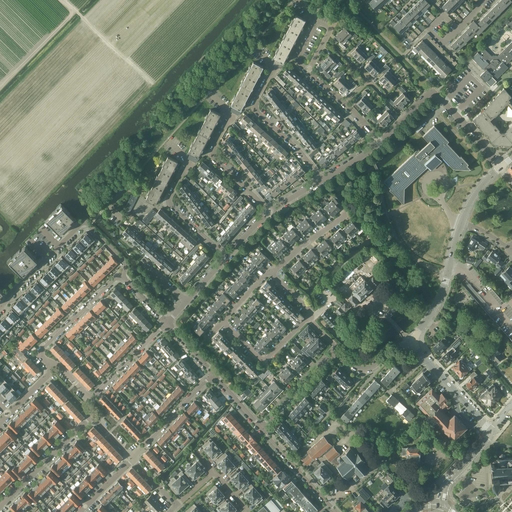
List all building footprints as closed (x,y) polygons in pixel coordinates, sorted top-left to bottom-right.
[(379,7),(372,0),(371,0),(368,3),(375,11),(379,7)] [(417,0),(419,1),(426,8),(430,4),(425,0),(417,0)] [(449,0),(448,0),(445,3),(453,11),(456,7),(449,0)] [(500,0),(499,0),(495,4),(502,11),(507,6),(500,0)] [(419,1),(415,4),(423,12),(426,8),(419,1)] [(453,11),(445,3),(441,7),(449,14),(453,11)] [(415,4),(411,8),(419,16),(423,12),(415,4)] [(495,4),(490,9),(497,15),(502,11),(495,4)] [(411,8),(408,12),(415,19),(419,16),(411,8)] [(403,9),(400,11),(404,15),(412,23),(415,19),(408,12),(407,13),(404,11),(405,11),(403,9)] [(490,9),(486,14),(492,20),(497,15),(490,9)] [(425,18),(429,22),(435,17),(432,13),(425,18)] [(486,14),(481,18),(488,25),(492,20),(486,14)] [(302,29),(302,28),(303,26),(302,26),(305,20),(296,15),(293,20),(292,22),(288,29),(298,34),(301,28),(302,29)] [(404,15),(401,19),(408,26),(412,23),(404,15)] [(484,68),(485,70),(480,76),(491,87),(496,81),(494,79),(496,78),(497,78),(508,67),(505,65),(511,58),(511,17),(506,24),(511,30),(511,41),(497,56),(496,55),(492,56),(485,49),(488,46),(486,44),(483,47),(484,48),(479,53),(478,52),(472,58),(483,69),(484,68)] [(408,26),(401,19),(400,20),(397,18),(395,20),(397,22),(397,23),(404,30),(408,26)] [(481,18),(476,23),(483,30),(488,25),(481,18)] [(392,20),(389,22),(393,26),(401,34),(404,30),(397,23),(396,24),(392,20)] [(468,26),(475,32),(478,35),(483,30),(476,23),(473,20),(468,26)] [(468,26),(464,30),(470,37),(475,32),(468,26)] [(344,28),(339,32),(346,39),(351,34),(355,38),(357,36),(351,30),(349,32),(344,28)] [(288,29),(281,43),(291,48),(294,43),(296,41),(295,40),(298,34),(288,29)] [(464,30),(459,35),(466,42),(470,37),(464,30)] [(346,39),(339,32),(335,37),(340,42),(337,44),(343,50),(346,47),(342,44),(346,39)] [(459,35),(454,40),(461,47),(466,42),(459,35)] [(350,53),(355,58),(362,51),(357,47),(361,43),(359,40),(353,46),(355,48),(350,53)] [(415,48),(413,50),(416,53),(418,51),(426,44),(422,40),(414,47),(415,48)] [(461,47),(454,40),(449,45),(456,52),(461,47)] [(291,48),(281,43),(273,58),(281,62),(283,63),(286,57),(287,57),(288,55),(287,54),(291,48)] [(418,51),(422,55),(430,47),(426,44),(418,51)] [(422,55),(426,58),(433,51),(430,47),(422,55)] [(362,51),(355,58),(357,60),(356,61),(359,63),(360,62),(364,58),(367,60),(373,54),(371,52),(368,54),(364,50),(362,51)] [(364,67),(369,71),(375,65),(371,60),(375,56),(378,53),(376,51),(373,54),(367,60),(369,62),(364,67)] [(426,58),(429,62),(437,55),(433,51),(426,58)] [(429,62),(433,66),(440,58),(437,55),(429,62)] [(329,56),(324,61),(331,67),(333,69),(338,64),(340,66),(342,64),(336,58),(334,60),(329,56)] [(437,69),(440,73),(448,65),(446,64),(448,62),(448,61),(450,58),(449,57),(444,62),(437,69)] [(433,66),(437,69),(444,62),(440,58),(433,66)] [(331,67),(324,61),(320,65),(325,70),(322,72),(328,78),(330,76),(326,72),(331,67)] [(263,67),(253,62),(245,76),(255,81),(258,75),(259,76),(260,73),(259,73),(263,67)] [(375,65),(369,71),(373,76),(380,69),(375,65)] [(448,65),(440,73),(444,76),(451,69),(448,65)] [(379,79),(384,84),(393,75),(388,70),(390,68),(388,66),(383,71),(385,73),(379,79)] [(283,73),(288,77),(293,72),(288,68),(283,73)] [(333,83),(338,88),(345,81),(340,76),(344,72),(342,70),(336,76),(338,78),(333,83)] [(288,77),(292,81),(297,76),(293,72),(288,77)] [(274,78),(281,84),(283,82),(277,75),(274,78)] [(393,75),(384,84),(388,88),(393,83),(395,86),(401,80),(399,77),(397,79),(393,75)] [(255,81),(245,76),(238,90),(248,95),(251,90),(252,90),(253,88),(252,87),(255,81)] [(292,81),(297,85),(302,80),(297,76),(292,81)] [(301,89),(306,84),(302,80),(297,85),(295,86),(300,91),(301,89)] [(345,81),(338,88),(340,90),(339,91),(341,93),(342,92),(343,93),(347,88),(349,90),(356,84),(353,82),(349,86),(345,81)] [(303,96),(305,94),(311,88),(306,84),(301,89),(304,91),(301,94),(303,96)] [(402,92),(398,97),(405,104),(407,102),(408,103),(410,101),(409,99),(404,95),(407,92),(400,86),(398,89),(402,92)] [(265,95),(269,99),(276,93),(272,88),(267,92),(268,92),(265,95)] [(308,94),(310,97),(315,92),(311,88),(305,94),(306,96),(308,94)] [(501,90),(501,91),(496,95),(496,96),(496,97),(491,101),(491,102),(486,106),(486,107),(472,119),(475,122),(476,122),(480,127),(480,128),(484,133),(485,133),(489,138),(489,139),(495,146),(498,144),(505,145),(507,147),(511,143),(511,97),(504,88),(501,90)] [(238,90),(230,105),(233,106),(240,110),(243,104),(244,104),(245,102),(245,101),(248,95),(238,90)] [(356,103),(361,108),(369,99),(365,95),(367,92),(365,90),(359,96),(361,98),(356,103)] [(310,102),(312,104),(319,96),(315,92),(310,97),(313,99),(310,102)] [(269,99),(272,104),(278,100),(274,95),(276,93),(269,99)] [(319,96),(315,101),(319,105),(324,100),(319,96)] [(405,104),(398,97),(393,102),(389,98),(387,100),(393,106),(395,104),(400,109),(405,104)] [(272,104),(276,109),(282,104),(284,102),(282,100),(280,102),(278,100),(272,104)] [(324,109),(328,104),(324,100),(319,105),(321,107),(318,111),(320,113),(324,109)] [(368,101),(361,108),(363,110),(362,111),(364,113),(365,112),(370,108),(372,110),(378,104),(376,101),(372,106),(368,101)] [(276,109),(280,113),(286,109),(282,104),(276,109)] [(324,109),(328,113),(333,108),(328,104),(324,109)] [(386,110),(382,114),(389,121),(393,117),(388,112),(390,110),(384,104),(382,106),(386,110)] [(240,110),(233,106),(230,111),(238,115),(242,111),(240,110)] [(333,117),(337,112),(333,108),(328,113),(327,115),(331,119),(333,117)] [(220,114),(210,109),(203,124),(213,129),(216,123),(218,121),(217,120),(220,114)] [(280,113),(284,118),(289,114),(286,109),(280,113)] [(288,123),(293,118),(295,117),(291,112),(289,114),(284,118),(288,123)] [(337,112),(333,117),(337,121),(335,123),(337,125),(341,121),(339,119),(342,116),(337,112)] [(242,124),(240,127),(241,128),(250,118),(246,114),(240,120),(243,122),(242,124)] [(389,121),(382,114),(377,119),(373,115),(371,118),(377,124),(379,122),(384,126),(389,121)] [(414,124),(411,127),(412,128),(415,131),(418,128),(421,125),(427,119),(424,117),(423,116),(415,124),(414,124)] [(250,118),(241,128),(243,129),(245,126),(244,125),(245,124),(249,128),(254,122),(250,118)] [(293,118),(288,123),(291,127),(300,120),(298,118),(295,120),(293,118)] [(300,120),(291,127),(295,132),(301,127),(304,125),(300,120)] [(249,128),(253,132),(258,126),(254,122),(249,128)] [(234,123),(232,125),(238,132),(240,129),(234,123)] [(213,129),(203,124),(195,138),(205,143),(208,137),(209,137),(210,135),(213,129)] [(418,149),(384,181),(391,189),(390,190),(393,193),(404,204),(404,188),(427,166),(425,165),(436,155),(438,157),(441,156),(453,169),(470,169),(467,165),(468,164),(460,156),(460,157),(447,143),(449,141),(434,125),(422,136),(430,144),(424,149),(422,148),(421,149),(422,151),(421,152),(418,149)] [(253,132),(258,136),(263,130),(258,126),(253,132)] [(301,127),(295,132),(299,136),(304,132),(307,130),(306,128),(304,130),(301,127)] [(263,130),(258,136),(256,137),(258,140),(257,141),(259,142),(261,140),(262,139),(267,134),(263,130)] [(352,132),(351,133),(356,140),(361,136),(356,130),(353,133),(352,132)] [(299,136),(303,141),(308,137),(304,132),(299,136)] [(350,135),(347,138),(351,144),(356,140),(351,133),(349,134),(350,135)] [(262,139),(266,143),(271,137),(267,134),(262,139)] [(303,141),(307,146),(312,141),(314,140),(310,135),(308,137),(303,141)] [(228,137),(222,142),(226,147),(235,139),(234,138),(233,139),(230,136),(228,137)] [(345,136),(341,140),(341,141),(347,148),(351,144),(347,138),(345,136)] [(266,143),(270,147),(275,141),(271,137),(266,143)] [(205,143),(195,138),(188,152),(190,153),(198,157),(201,151),(202,151),(203,149),(202,149),(205,143)] [(226,147),(229,151),(235,146),(233,143),(235,142),(235,141),(236,140),(236,139),(235,139),(226,147)] [(274,152),(280,145),(275,141),(270,147),(269,148),(267,151),(269,152),(271,149),(274,152)] [(312,141),(307,146),(310,151),(316,146),(312,141)] [(340,143),(337,146),(342,151),(347,148),(341,141),(340,142),(340,143)] [(273,156),(275,158),(284,149),(280,145),(274,152),(276,153),(273,156)] [(235,146),(229,151),(233,155),(239,150),(238,149),(235,146)] [(337,146),(333,149),(337,155),(342,151),(337,146)] [(316,148),(309,155),(310,157),(314,155),(319,151),(316,148)] [(284,149),(275,158),(277,160),(280,156),(283,158),(285,160),(288,156),(286,154),(288,153),(284,149)] [(330,149),(327,152),(333,160),(336,158),(335,157),(337,155),(333,149),(332,149),(330,150),(330,149)] [(239,150),(233,155),(236,160),(243,155),(240,152),(239,150)] [(322,155),(328,163),(330,161),(331,162),(333,160),(327,152),(326,151),(322,155)] [(198,157),(190,153),(187,159),(195,163),(199,159),(198,157)] [(236,160),(240,164),(250,157),(251,156),(249,153),(245,157),(243,155),(236,160)] [(328,163),(322,155),(318,159),(321,164),(322,166),(323,166),(323,167),(323,166),(324,167),(326,165),(328,163)] [(177,161),(168,156),(160,171),(170,176),(173,170),(174,170),(175,168),(174,167),(177,161)] [(250,157),(240,164),(244,169),(250,164),(248,161),(249,160),(248,160),(251,158),(250,157)] [(202,172),(207,166),(203,162),(197,168),(202,172)] [(293,162),(291,164),(301,175),(305,172),(298,163),(296,165),(293,162)] [(294,170),(291,173),(296,179),(301,175),(291,164),(291,163),(289,165),(294,170)] [(250,164),(244,169),(247,173),(253,168),(252,167),(250,164)] [(204,177),(206,175),(207,174),(211,169),(207,166),(202,172),(201,172),(196,177),(198,179),(201,175),(203,176),(204,177)] [(253,168),(247,173),(251,177),(257,172),(254,169),(253,168)] [(209,178),(206,181),(207,182),(208,182),(216,173),(211,169),(207,174),(206,175),(209,178)] [(170,176),(160,171),(153,185),(163,190),(166,184),(166,185),(168,182),(167,182),(170,176)] [(251,177),(254,182),(260,177),(257,172),(251,177)] [(284,178),(282,180),(287,186),(292,182),(284,172),(282,174),(284,176),(283,177),(284,178)] [(285,172),(284,172),(292,182),(296,179),(291,173),(289,175),(287,173),(287,174),(285,172)] [(211,180),(214,183),(220,177),(216,173),(208,182),(207,182),(205,184),(207,186),(209,184),(208,183),(211,180)] [(260,177),(254,182),(258,186),(264,181),(262,179),(263,178),(263,177),(265,175),(264,174),(261,176),(260,177)] [(178,188),(182,194),(188,189),(185,184),(189,180),(186,177),(181,182),(183,185),(178,188)] [(214,183),(219,186),(219,187),(224,181),(220,177),(214,183)] [(276,179),(275,180),(277,182),(283,190),(287,186),(282,180),(279,182),(276,179)] [(221,188),(223,190),(228,185),(224,181),(219,187),(219,186),(215,190),(217,192),(221,188)] [(276,185),(273,187),(278,193),(283,190),(277,182),(275,184),(276,185)] [(163,190),(153,185),(145,199),(155,204),(158,198),(159,199),(160,196),(163,190)] [(223,197),(224,198),(232,188),(228,185),(223,190),(226,193),(223,197)] [(266,187),(269,190),(274,197),(278,193),(273,187),(271,189),(270,188),(269,187),(267,186),(266,187)] [(182,194),(185,198),(192,193),(190,191),(192,189),(191,187),(188,189),(182,194)] [(232,188),(225,196),(227,197),(229,200),(229,201),(231,203),(237,197),(235,194),(237,192),(236,191),(236,190),(235,190),(232,188)] [(269,190),(265,194),(270,200),(274,197),(269,190)] [(185,198),(189,203),(195,198),(192,193),(185,198)] [(189,203),(193,208),(199,203),(202,202),(198,197),(196,198),(195,198),(189,203)] [(328,202),(327,203),(336,212),(340,209),(339,207),(341,205),(337,201),(339,200),(336,197),(335,198),(334,198),(329,203),(328,202)] [(199,203),(193,208),(196,213),(205,206),(203,204),(201,206),(199,203)] [(321,207),(320,207),(329,217),(331,215),(332,216),(336,212),(327,203),(326,203),(327,205),(322,209),(321,207)] [(75,220),(74,219),(70,214),(60,204),(57,208),(49,216),(49,217),(47,220),(49,222),(48,224),(54,230),(55,229),(60,234),(67,227),(68,228),(75,220)] [(250,204),(246,208),(252,214),(256,209),(250,204)] [(196,213),(200,218),(206,213),(207,213),(209,211),(205,206),(196,213)] [(314,211),(313,212),(322,222),(326,218),(325,217),(327,215),(329,217),(320,207),(315,212),(314,211)] [(158,221),(160,219),(165,213),(160,208),(156,213),(154,215),(153,217),(158,221)] [(246,208),(242,213),(248,218),(252,214),(246,208)] [(240,211),(236,215),(244,223),(248,218),(242,213),(240,211)] [(307,217),(316,226),(317,224),(319,225),(322,222),(313,212),(313,213),(314,214),(309,218),(307,217)] [(160,219),(164,223),(170,217),(165,213),(160,219)] [(200,218),(204,223),(210,218),(207,213),(206,213),(200,218)] [(236,215),(232,220),(240,227),(244,223),(236,215)] [(165,227),(167,229),(174,221),(170,217),(164,223),(167,225),(165,227)] [(301,220),(300,221),(309,231),(313,227),(312,226),(314,224),(315,226),(316,226),(307,217),(302,222),(301,220)] [(210,218),(204,223),(207,228),(214,223),(210,218)] [(234,222),(230,226),(236,232),(240,227),(232,220),(231,220),(234,222)] [(351,221),(347,224),(356,234),(357,233),(356,232),(362,227),(363,227),(358,222),(358,223),(355,220),(352,222),(351,221)] [(171,229),(174,231),(179,225),(174,221),(167,229),(169,231),(171,229)] [(294,226),(293,226),(302,235),(304,234),(305,235),(309,231),(300,221),(299,222),(300,223),(295,228),(294,226)] [(341,229),(349,239),(355,234),(356,235),(356,234),(347,224),(343,228),(344,229),(343,231),(341,229)] [(174,231),(178,235),(183,229),(179,225),(174,231)] [(230,226),(226,231),(232,236),(236,232),(230,226)] [(287,230),(286,231),(295,240),(299,237),(298,235),(300,234),(302,236),(302,235),(293,226),(288,231),(287,230)] [(122,233),(127,237),(134,229),(132,227),(130,229),(127,227),(122,233)] [(127,237),(131,241),(139,233),(134,229),(127,237)] [(178,235),(182,239),(183,239),(188,233),(183,229),(178,235)] [(338,230),(333,234),(343,244),(344,243),(343,242),(348,237),(349,239),(341,229),(339,231),(338,230)] [(285,234),(281,237),(288,245),(290,243),(291,244),(295,240),(286,231),(286,230),(283,232),(285,234)] [(226,231),(222,235),(228,241),(232,236),(226,231)] [(91,244),(95,240),(87,232),(84,234),(85,235),(83,236),(91,244)] [(139,233),(131,241),(136,245),(141,239),(143,237),(139,233)] [(180,241),(185,246),(192,237),(188,233),(183,239),(182,239),(180,241)] [(328,239),(327,239),(336,248),(341,243),(342,244),(343,244),(333,234),(330,237),(330,238),(329,240),(328,239)] [(228,241),(222,235),(220,237),(218,236),(216,239),(218,240),(224,245),(228,241)] [(473,235),(466,245),(469,248),(468,249),(472,251),(473,250),(476,245),(483,250),(487,244),(486,245),(484,244),(485,243),(473,235)] [(91,244),(83,236),(82,238),(81,237),(79,239),(87,248),(91,244)] [(192,237),(185,246),(190,250),(192,248),(192,247),(197,241),(192,237)] [(275,241),(274,242),(283,251),(287,248),(286,246),(288,245),(281,237),(277,242),(275,241)] [(87,248),(79,239),(76,242),(77,243),(76,244),(83,251),(87,248)] [(136,245),(140,249),(146,243),(141,239),(136,245)] [(324,239),(320,243),(329,253),(330,252),(329,251),(334,246),(336,248),(327,239),(326,241),(324,239)] [(146,243),(140,249),(145,253),(152,245),(148,241),(146,243)] [(268,246),(267,247),(268,248),(272,253),(273,252),(276,256),(279,254),(280,255),(283,251),(274,242),(274,241),(268,246)] [(192,250),(194,251),(195,252),(202,244),(200,242),(192,250)] [(314,248),(322,257),(327,253),(329,254),(329,253),(320,243),(316,247),(317,248),(316,250),(314,248)] [(83,251),(76,244),(74,245),(74,244),(71,247),(79,255),(83,251)] [(145,253),(150,257),(155,251),(157,249),(152,245),(145,253)] [(79,255),(71,247),(68,250),(69,250),(68,252),(75,259),(79,255)] [(30,268),(37,261),(32,256),(33,255),(27,249),(26,250),(23,248),(20,250),(11,258),(11,257),(7,261),(17,271),(17,270),(23,276),(31,269),(30,268)] [(311,249),(307,253),(316,262),(317,261),(316,260),(320,256),(322,258),(322,257),(314,248),(312,250),(311,249)] [(486,253),(485,254),(482,258),(487,263),(490,259),(495,264),(494,265),(498,268),(499,267),(503,262),(499,259),(501,258),(492,251),(491,252),(488,250),(486,253)] [(150,257),(154,261),(159,256),(155,251),(150,257)] [(260,253),(256,256),(263,263),(266,260),(268,262),(270,260),(259,251),(258,252),(260,253)] [(75,259),(68,252),(67,253),(66,252),(63,255),(71,263),(75,259)] [(204,252),(199,256),(205,261),(209,257),(209,256),(210,255),(208,253),(206,254),(204,252)] [(304,257),(302,259),(309,267),(314,262),(315,263),(316,262),(307,253),(303,256),(304,257)] [(66,269),(70,265),(61,256),(59,259),(60,260),(58,261),(66,269)] [(110,259),(108,262),(113,267),(117,263),(111,256),(109,258),(110,259)] [(154,261),(159,265),(164,260),(159,256),(154,261)] [(199,256),(195,261),(201,266),(205,261),(199,256)] [(252,259),(251,260),(261,269),(263,267),(261,266),(263,263),(256,256),(253,260),(252,259)] [(299,260),(295,264),(304,273),(305,273),(304,271),(309,267),(302,259),(300,261),(299,260)] [(159,265),(163,269),(168,264),(164,260),(159,265)] [(252,261),(249,265),(256,271),(259,268),(260,270),(261,269),(251,260),(252,261)] [(66,269),(58,261),(57,262),(56,262),(54,264),(60,270),(62,272),(66,269)] [(195,261),(191,265),(197,270),(201,266),(195,261)] [(108,262),(104,265),(109,271),(113,267),(108,262)] [(103,267),(100,269),(105,275),(109,271),(104,265),(102,263),(100,264),(103,267)] [(62,272),(60,270),(54,264),(51,267),(52,268),(51,269),(52,270),(58,276),(62,272)] [(168,264),(163,269),(168,273),(173,268),(168,264)] [(304,273),(295,264),(291,267),(292,268),(290,270),(297,278),(302,273),(303,274),(304,273)] [(191,265),(187,270),(193,275),(197,270),(191,265)] [(245,267),(244,268),(254,277),(255,276),(253,274),(256,271),(249,265),(246,268),(245,267)] [(505,281),(511,288),(511,287),(511,280),(511,279),(511,278),(511,269),(509,266),(501,273),(506,279),(505,281)] [(99,271),(96,273),(101,279),(105,275),(100,269),(98,267),(96,268),(99,271)] [(496,276),(502,270),(499,267),(498,268),(493,273),(496,276)] [(244,270),(241,273),(249,280),(248,279),(251,277),(253,278),(254,277),(244,268),(243,269),(244,270)] [(58,276),(52,270),(51,269),(49,270),(48,269),(46,272),(54,280),(58,276)] [(181,272),(183,274),(189,279),(193,275),(187,270),(185,272),(183,270),(181,272)] [(54,280),(46,272),(43,274),(44,275),(43,276),(50,284),(54,280)] [(96,273),(92,277),(97,282),(101,279),(96,273)] [(238,276),(237,277),(247,286),(248,285),(246,283),(249,280),(241,273),(242,274),(239,277),(238,276)] [(183,274),(179,279),(185,284),(189,279),(183,274)] [(50,284),(43,276),(42,278),(41,277),(38,279),(46,288),(50,284)] [(352,296),(349,299),(355,306),(359,303),(357,301),(360,299),(372,287),(374,285),(376,286),(379,283),(373,276),(367,282),(361,276),(349,287),(355,293),(352,296)] [(97,282),(92,277),(88,281),(93,286),(97,282)] [(237,279),(234,282),(241,289),(244,286),(246,288),(247,286),(237,277),(236,278),(237,279)] [(511,294),(504,302),(487,283),(477,293),(465,279),(463,281),(460,283),(475,299),(511,341),(511,294)] [(41,293),(45,289),(37,280),(34,284),(35,284),(33,286),(41,293)] [(262,292),(263,293),(273,283),(271,282),(269,284),(266,281),(260,288),(263,291),(262,292)] [(83,285),(81,287),(87,293),(91,289),(84,282),(82,284),(83,285)] [(230,285),(229,286),(239,295),(241,293),(239,292),(241,289),(234,282),(231,286),(230,285)] [(265,293),(269,296),(275,289),(272,286),(274,284),(273,283),(263,293),(264,294),(265,293)] [(41,293),(33,286),(32,287),(31,286),(28,289),(36,297),(41,293)] [(239,295),(229,286),(230,287),(226,291),(234,297),(236,294),(238,296),(239,295)] [(81,287),(78,291),(77,291),(83,296),(87,293),(81,287)] [(71,292),(72,293),(79,300),(83,296),(77,291),(78,291),(75,288),(71,292)] [(110,293),(115,298),(120,293),(116,288),(110,293)] [(32,302),(36,297),(28,289),(25,292),(26,293),(25,294),(32,302)] [(271,300),(272,301),(281,291),(280,290),(278,292),(275,289),(269,296),(272,299),(271,300)] [(276,304),(276,305),(283,297),(281,294),(282,292),(281,291),(272,301),(273,302),(274,301),(277,303),(276,304)] [(72,293),(67,297),(75,304),(79,300),(72,293)] [(115,298),(119,302),(124,297),(120,293),(115,298)] [(218,296),(218,297),(228,306),(229,305),(227,303),(230,300),(223,293),(220,297),(218,296)] [(28,306),(32,302),(25,294),(24,295),(23,295),(20,298),(28,306)] [(67,297),(64,300),(71,308),(75,304),(67,297)] [(119,302),(123,306),(128,301),(124,297),(119,302)] [(218,298),(215,302),(222,308),(225,305),(227,307),(228,306),(218,297),(217,297),(218,298)] [(278,309),(279,310),(289,299),(287,298),(286,300),(283,298),(284,297),(283,297),(276,305),(279,308),(278,309)] [(341,307),(343,309),(346,311),(349,308),(348,307),(345,303),(344,303),(339,297),(333,302),(341,307)] [(28,306),(20,298),(17,300),(18,301),(16,303),(24,310),(28,306)] [(251,300),(250,301),(260,310),(261,309),(260,308),(263,305),(256,298),(253,301),(251,300)] [(281,309),(285,312),(291,305),(288,303),(290,301),(289,299),(279,310),(280,310),(281,309)] [(71,308),(64,300),(60,304),(67,312),(71,308)] [(100,301),(96,305),(101,310),(104,308),(105,309),(107,307),(100,301)] [(128,301),(123,306),(127,311),(132,305),(128,301)] [(251,304),(248,307),(255,314),(258,310),(260,311),(260,310),(250,301),(249,302),(251,304)] [(211,304),(210,305),(220,314),(221,313),(219,311),(222,308),(215,302),(212,305),(211,304)] [(24,310),(16,303),(15,304),(14,303),(11,306),(19,314),(24,310)] [(101,310),(96,305),(92,308),(98,314),(101,310)] [(210,307),(207,310),(215,318),(215,317),(215,316),(217,314),(219,316),(220,314),(210,305),(209,306),(210,307)] [(287,316),(288,317),(297,307),(296,306),(294,308),(291,305),(285,312),(288,315),(287,316)] [(57,311),(55,313),(60,318),(64,314),(58,307),(56,309),(57,311)] [(244,308),(243,309),(253,319),(254,318),(252,317),(255,314),(248,307),(246,310),(244,308)] [(290,317),(293,320),(300,313),(297,310),(298,308),(297,307),(288,317),(289,318),(290,317)] [(130,313),(134,318),(139,312),(135,308),(130,313)] [(20,318),(12,309),(9,312),(10,313),(9,314),(16,322),(20,318)] [(243,313),(241,316),(248,322),(251,319),(252,320),(253,319),(243,309),(241,311),(243,313)] [(204,313),(203,314),(213,324),(215,322),(213,320),(215,318),(207,310),(208,311),(205,314),(204,313)] [(321,315),(332,326),(336,322),(325,310),(321,315)] [(90,311),(85,315),(91,321),(92,322),(94,320),(96,318),(90,311)] [(134,318),(138,322),(143,317),(139,312),(134,318)] [(55,313),(51,316),(56,322),(60,318),(55,313)] [(300,313),(293,320),(296,323),(295,324),(296,325),(306,315),(304,314),(302,315),(300,313)] [(16,322),(9,314),(8,315),(7,315),(4,317),(12,325),(16,322)] [(204,316),(200,319),(207,326),(210,323),(212,325),(213,324),(203,314),(202,315),(204,316)] [(85,315),(82,319),(87,324),(91,321),(85,315)] [(51,316),(47,320),(52,326),(56,322),(51,316)] [(236,317),(235,318),(245,327),(246,327),(248,325),(246,323),(248,322),(241,316),(238,318),(236,317)] [(12,325),(4,317),(2,320),(1,322),(8,329),(12,325)] [(138,322),(142,326),(148,321),(143,317),(138,322)] [(245,327),(235,318),(234,319),(236,321),(233,324),(240,331),(243,327),(244,328),(245,327)] [(82,319),(77,323),(83,328),(87,324),(82,319)] [(196,322),(196,323),(206,332),(207,331),(205,329),(207,326),(200,319),(197,323),(196,322)] [(47,320),(43,324),(48,330),(52,326),(47,320)] [(275,323),(274,324),(284,334),(285,333),(283,331),(286,328),(278,320),(277,321),(276,320),(274,322),(275,323)] [(148,321),(142,326),(146,330),(152,325),(148,321)] [(8,329),(1,322),(0,322),(0,328),(5,333),(8,329)] [(105,329),(102,332),(104,334),(109,329),(103,322),(100,325),(105,329)] [(77,323),(74,326),(79,332),(83,328),(77,323)] [(206,332),(196,323),(195,324),(196,325),(193,328),(200,335),(203,331),(204,333),(206,332)] [(43,324),(39,328),(44,333),(48,330),(43,324)] [(274,326),(271,329),(278,336),(281,333),(282,335),(284,334),(274,324),(273,325),(274,326)] [(308,325),(299,335),(304,340),(308,336),(313,341),(318,336),(313,331),(313,330),(312,328),(311,329),(308,325)] [(74,326),(70,330),(75,336),(79,332),(74,326)] [(442,333),(445,336),(452,329),(449,327),(442,333)] [(44,333),(39,328),(35,332),(40,337),(44,333)] [(267,331),(266,332),(276,342),(277,341),(275,339),(278,336),(271,329),(268,332),(267,331)] [(75,336),(70,330),(66,334),(71,340),(75,336)] [(214,342),(215,343),(225,334),(223,332),(221,334),(218,331),(212,338),(215,341),(214,342)] [(266,334),(263,337),(270,344),(272,341),(274,343),(276,342),(266,332),(265,333),(266,334)] [(130,336),(128,339),(134,344),(138,340),(131,333),(129,335),(130,336)] [(32,334),(27,338),(33,344),(38,340),(32,334)] [(217,343),(220,346),(227,339),(224,337),(226,335),(225,334),(215,343),(216,344),(217,343)] [(259,339),(258,340),(267,350),(269,349),(267,347),(270,344),(263,337),(260,340),(259,339)] [(443,343),(447,340),(444,337),(439,342),(438,341),(435,343),(436,344),(433,347),(438,353),(446,346),(443,343)] [(27,338),(23,343),(28,349),(33,344),(27,338)] [(158,343),(162,347),(167,342),(163,338),(158,343)] [(312,343),(310,341),(304,347),(301,350),(309,358),(312,355),(313,356),(317,352),(321,349),(325,344),(318,338),(313,344),(312,343)] [(447,362),(448,363),(454,357),(451,354),(455,350),(453,347),(461,340),(458,338),(450,345),(452,347),(442,357),(446,362),(447,362)] [(128,339),(124,342),(130,348),(134,344),(128,339)] [(222,350),(223,351),(233,342),(231,340),(230,342),(227,339),(220,346),(223,349),(222,350)] [(267,350),(258,340),(257,341),(258,342),(255,345),(261,352),(264,349),(266,351),(267,350)] [(124,342),(121,346),(126,352),(130,348),(124,342)] [(162,347),(165,351),(171,346),(167,342),(162,347)] [(225,351),(228,354),(236,347),(235,346),(234,347),(232,345),(234,343),(233,342),(223,351),(224,352),(225,351)] [(15,350),(17,353),(24,353),(26,351),(28,349),(23,343),(15,350)] [(50,349),(54,353),(60,348),(56,344),(50,349)] [(294,357),(293,358),(302,367),(306,363),(305,362),(307,360),(302,356),(304,354),(295,345),(293,347),(299,353),(295,358),(294,357)] [(54,353),(58,357),(66,350),(62,346),(60,348),(54,353)] [(121,346),(117,350),(122,356),(126,352),(121,346)] [(165,351),(169,356),(175,351),(171,346),(165,351)] [(494,358),(498,362),(501,359),(498,355),(500,353),(494,346),(491,349),(492,350),(487,354),(492,360),(494,358)] [(231,358),(232,359),(242,349),(240,348),(238,349),(236,347),(228,354),(229,354),(232,357),(231,358)] [(234,358),(237,362),(244,355),(241,352),(243,350),(242,349),(232,359),(234,358)] [(58,357),(62,362),(68,356),(66,354),(68,352),(66,350),(58,357)] [(117,350),(113,354),(118,360),(122,356),(117,350)] [(146,351),(142,355),(147,361),(149,358),(151,360),(152,358),(146,351)] [(175,351),(169,356),(173,361),(179,356),(175,351)] [(15,355),(22,363),(28,357),(26,356),(24,353),(17,353),(15,355)] [(118,360),(113,354),(109,358),(114,364),(118,360)] [(147,361),(142,355),(138,359),(143,365),(147,361)] [(239,366),(240,367),(250,357),(248,356),(246,358),(244,355),(237,362),(240,365),(239,366)] [(62,362),(66,366),(72,360),(68,356),(62,362)] [(22,363),(26,367),(32,362),(28,357),(22,363)] [(242,367),(245,370),(252,363),(256,359),(254,357),(252,359),(250,357),(240,367),(241,368),(242,367)] [(72,360),(66,366),(70,370),(76,365),(74,363),(76,361),(74,358),(72,360)] [(174,365),(178,370),(186,363),(182,358),(174,365)] [(293,360),(288,365),(295,372),(297,370),(298,371),(302,367),(293,358),(292,359),(293,360)] [(465,364),(464,362),(464,361),(462,359),(461,359),(452,367),(452,369),(453,370),(455,370),(456,372),(465,364)] [(105,363),(102,365),(108,370),(112,366),(105,360),(103,362),(105,363)] [(12,361),(7,366),(12,372),(17,367),(15,365),(15,364),(14,363),(15,362),(13,361),(12,361)] [(26,367),(30,371),(36,366),(32,362),(26,367)] [(135,362),(131,366),(137,371),(139,369),(140,370),(142,368),(135,362)] [(108,370),(102,365),(100,363),(98,364),(101,367),(98,369),(104,375),(108,370)] [(182,370),(184,372),(190,367),(186,363),(178,370),(177,370),(179,373),(182,370)] [(247,374),(248,375),(258,365),(256,364),(254,366),(252,363),(245,370),(248,373),(247,374)] [(465,364),(456,372),(459,376),(459,377),(462,377),(462,376),(468,370),(468,371),(471,368),(468,365),(467,366),(465,364)] [(258,365),(248,375),(249,376),(250,375),(253,378),(260,371),(257,368),(259,367),(258,365)] [(282,368),(281,369),(291,379),(294,375),(293,374),(295,372),(288,365),(283,370),(282,368)] [(36,366),(30,371),(34,375),(37,372),(38,372),(39,371),(39,370),(40,370),(36,366)] [(131,366),(127,370),(133,376),(133,375),(135,373),(138,375),(139,373),(137,371),(131,366)] [(73,373),(77,377),(84,370),(82,367),(80,369),(78,367),(73,373)] [(186,379),(186,378),(194,372),(190,367),(184,372),(185,374),(185,375),(184,376),(184,377),(185,378),(185,379),(185,378),(186,379)] [(331,375),(336,379),(343,373),(338,368),(331,375)] [(291,379),(281,369),(280,370),(282,371),(276,376),(284,384),(286,381),(287,382),(291,379)] [(77,377),(81,381),(86,376),(85,374),(87,372),(84,370),(77,377)] [(127,370),(124,374),(129,379),(132,377),(134,379),(136,377),(133,375),(133,376),(127,370)] [(264,374),(260,378),(262,380),(268,374),(271,376),(273,374),(268,370),(264,374)] [(186,378),(190,383),(192,382),(198,376),(194,372),(186,378)] [(468,382),(466,384),(469,387),(469,388),(470,389),(472,389),(473,388),(473,387),(477,383),(479,386),(483,382),(479,377),(478,378),(475,375),(476,374),(474,372),(470,375),(472,378),(471,379),(468,382)] [(336,379),(341,384),(347,377),(343,373),(336,379)] [(412,385),(410,387),(416,393),(430,381),(423,373),(411,384),(412,385)] [(124,374),(120,378),(128,386),(132,381),(129,379),(124,374)] [(81,381),(85,385),(90,380),(86,376),(81,381)] [(337,388),(335,391),(342,397),(346,393),(343,391),(341,392),(339,390),(341,389),(340,387),(342,386),(344,386),(346,388),(352,381),(347,377),(341,384),(337,388)] [(120,378),(116,382),(124,390),(128,386),(120,378)] [(0,389),(1,390),(8,383),(5,379),(0,383),(0,389)] [(90,380),(85,385),(89,390),(94,384),(90,380)] [(322,380),(318,384),(325,391),(329,386),(322,380)] [(375,380),(371,384),(376,389),(380,385),(375,380)] [(45,387),(49,392),(55,386),(51,382),(45,387)] [(124,390),(116,382),(112,386),(118,391),(120,389),(122,391),(124,390)] [(275,382),(269,387),(276,394),(280,390),(282,392),(283,390),(275,382)] [(4,395),(12,387),(8,383),(1,390),(2,392),(1,393),(4,395)] [(177,387),(175,389),(180,395),(184,391),(177,384),(175,386),(177,387)] [(318,384),(313,389),(321,396),(322,396),(321,395),(325,391),(318,384)] [(371,384),(368,388),(373,392),(376,389),(371,384)] [(498,393),(499,392),(493,384),(487,389),(489,392),(496,399),(499,396),(500,394),(498,393)] [(49,392),(53,396),(59,390),(55,386),(49,392)] [(9,398),(16,391),(12,387),(4,395),(6,398),(7,397),(9,398)] [(269,387),(264,393),(271,400),(275,396),(276,397),(278,396),(276,394),(269,387)] [(368,388),(365,391),(370,396),(373,392),(368,388)] [(175,389),(171,394),(177,399),(180,395),(175,389)] [(203,394),(207,399),(208,399),(213,394),(209,389),(203,394)] [(321,396),(313,389),(309,393),(314,397),(313,398),(316,400),(318,398),(319,399),(321,396)] [(434,425),(437,422),(446,414),(443,411),(446,407),(447,408),(451,405),(447,401),(448,400),(442,393),(438,397),(436,395),(437,394),(432,389),(416,404),(428,417),(428,418),(434,425)] [(53,396),(57,400),(63,395),(59,390),(53,396)] [(488,406),(491,403),(492,404),(493,402),(496,399),(489,392),(487,390),(480,396),(488,406)] [(20,395),(16,391),(9,398),(10,399),(9,400),(12,403),(20,395)] [(365,391),(361,395),(366,400),(370,396),(365,391)] [(414,401),(415,402),(415,403),(426,393),(424,391),(414,401)] [(245,402),(253,393),(252,392),(247,396),(243,400),(245,402)] [(264,393),(258,398),(265,405),(269,401),(271,403),(272,401),(271,400),(264,393)] [(98,400),(102,404),(108,398),(104,394),(98,400)] [(171,394),(167,398),(173,403),(177,399),(171,394)] [(209,401),(211,403),(217,398),(213,394),(208,399),(207,399),(206,400),(208,403),(209,401)] [(387,400),(391,403),(395,398),(391,394),(387,400)] [(63,395),(57,400),(61,404),(67,399),(63,395)] [(361,395),(358,399),(363,403),(366,400),(361,395)] [(305,397),(301,402),(308,408),(310,410),(312,409),(312,408),(312,407),(312,406),(311,406),(311,405),(312,404),(308,400),(309,399),(306,396),(305,398),(305,397)] [(43,406),(35,398),(31,402),(39,410),(43,406)] [(102,404),(106,408),(112,402),(108,398),(102,404)] [(167,398),(163,402),(169,407),(173,403),(167,398)] [(217,398),(211,403),(215,408),(221,403),(217,398)] [(265,405),(258,398),(253,404),(260,411),(264,407),(265,408),(267,407),(265,405)] [(391,403),(394,406),(399,401),(395,398),(391,403)] [(358,399),(354,402),(359,407),(363,403),(358,399)] [(63,405),(67,410),(72,404),(68,400),(63,405)] [(394,406),(398,410),(403,404),(399,401),(394,406)] [(39,410),(31,402),(31,403),(30,404),(29,403),(27,406),(34,413),(38,410),(39,410)] [(106,408),(110,412),(116,406),(112,402),(106,408)] [(163,402),(160,406),(165,411),(169,407),(163,402)] [(194,402),(190,405),(196,411),(198,409),(199,410),(201,408),(194,402)] [(301,402),(297,406),(304,413),(306,414),(308,412),(306,411),(308,408),(301,402)] [(354,402),(351,406),(356,411),(359,407),(354,402)] [(67,410),(71,414),(76,408),(72,404),(67,410)] [(398,410),(402,413),(406,408),(403,404),(398,410)] [(196,411),(190,405),(186,410),(192,415),(196,411)] [(34,413),(27,406),(24,408),(25,409),(24,410),(23,409),(31,417),(34,413)] [(110,412),(114,416),(119,410),(116,406),(110,412)] [(165,411),(160,406),(156,410),(162,415),(165,411)] [(297,406),(293,411),(300,417),(304,413),(297,406)] [(351,406),(348,410),(353,415),(356,411),(351,406)] [(71,414),(75,418),(80,413),(76,408),(71,414)] [(402,413),(406,416),(410,411),(406,408),(402,413)] [(31,417),(23,409),(21,412),(20,414),(27,421),(31,417)] [(119,410),(114,416),(117,419),(123,414),(119,410)] [(348,410),(344,414),(349,418),(353,415),(348,410)] [(152,411),(148,416),(155,422),(159,418),(152,411)] [(300,417),(293,411),(289,415),(296,421),(300,417)] [(410,411),(406,416),(409,420),(414,414),(410,411)] [(226,422),(226,423),(233,416),(229,412),(221,420),(225,424),(226,422)] [(80,413),(75,418),(79,422),(84,417),(80,413)] [(184,413),(180,417),(185,422),(188,425),(191,423),(188,420),(189,418),(184,413)] [(27,421),(20,414),(18,415),(15,417),(23,425),(27,421)] [(349,418),(344,414),(341,417),(346,422),(349,418)] [(446,414),(437,422),(445,431),(449,435),(451,434),(454,438),(466,427),(454,415),(450,418),(446,414)] [(148,416),(147,415),(144,418),(146,420),(146,421),(151,426),(155,422),(148,416)] [(226,423),(230,427),(237,421),(233,416),(226,423)] [(23,425),(15,417),(13,419),(13,420),(12,421),(19,428),(23,425)] [(120,423),(124,426),(130,421),(126,417),(120,423)] [(124,426),(128,430),(133,425),(132,423),(136,419),(134,417),(130,421),(124,426)] [(180,417),(176,421),(182,426),(185,422),(180,417)] [(65,429),(57,420),(53,424),(61,433),(65,429)] [(128,430),(131,434),(137,429),(135,427),(140,422),(138,420),(133,425),(128,430)] [(19,428),(12,421),(8,424),(12,428),(11,429),(13,431),(14,430),(16,433),(20,429),(19,428)] [(176,421),(171,427),(176,432),(182,426),(176,421)] [(230,427),(234,431),(240,425),(237,421),(230,427)] [(275,429),(279,433),(286,427),(282,422),(275,429)] [(61,433),(53,424),(53,425),(50,429),(57,436),(60,434),(59,434),(60,432),(61,433)] [(240,425),(234,431),(237,435),(244,429),(240,425)] [(88,432),(92,436),(98,431),(94,426),(88,432)] [(137,429),(131,434),(137,440),(147,430),(144,427),(140,431),(137,429)] [(171,427),(165,433),(171,438),(176,432),(171,427)] [(279,433),(283,437),(290,431),(286,427),(279,433)] [(16,436),(14,434),(12,432),(8,428),(5,432),(13,440),(16,436)] [(57,436),(50,429),(46,432),(45,432),(53,440),(54,438),(55,439),(57,436)] [(242,440),(249,434),(245,430),(238,436),(236,438),(238,440),(239,440),(240,442),(242,440)] [(411,430),(405,435),(408,439),(415,434),(411,430)] [(92,436),(96,441),(102,435),(98,431),(92,436)] [(283,437),(287,441),(294,435),(290,431),(283,437)] [(13,440),(5,432),(4,434),(3,433),(1,436),(8,443),(12,440),(13,440)] [(53,440),(45,432),(41,436),(49,444),(53,440)] [(165,433),(161,437),(167,442),(171,438),(165,433)] [(242,440),(246,444),(253,438),(249,434),(242,440)] [(100,445),(106,439),(102,435),(96,441),(94,443),(91,445),(93,447),(98,443),(100,445)] [(287,441),(291,446),(298,439),(294,435),(287,441)] [(8,443),(1,436),(0,436),(0,442),(4,447),(8,443)] [(49,444),(41,436),(42,436),(38,440),(46,448),(48,445),(49,444)] [(325,454),(328,458),(336,450),(333,447),(332,448),(330,446),(331,445),(323,436),(307,451),(308,452),(301,458),(307,465),(314,458),(315,459),(323,452),(325,454)] [(167,442),(161,437),(157,441),(163,446),(167,442)] [(205,450),(208,453),(217,445),(211,438),(202,446),(204,448),(205,448),(206,449),(205,450)] [(246,444),(250,449),(256,443),(253,438),(246,444)] [(96,454),(98,456),(110,444),(106,439),(100,445),(103,447),(96,454)] [(298,439),(291,446),(295,450),(301,443),(298,439)] [(46,448),(38,440),(34,444),(34,443),(42,452),(42,451),(41,451),(43,450),(46,448)] [(81,453),(85,449),(77,441),(73,445),(73,446),(80,453),(81,452),(81,453)] [(42,452),(34,443),(30,447),(32,449),(32,450),(34,452),(34,451),(38,455),(42,452)] [(256,443),(250,449),(253,453),(260,447),(256,443)] [(108,454),(109,454),(115,448),(110,444),(98,456),(97,456),(99,458),(104,453),(106,456),(108,454)] [(336,450),(328,458),(331,461),(333,459),(336,463),(336,466),(348,480),(355,480),(369,468),(368,467),(374,462),(357,444),(353,447),(352,446),(350,447),(340,456),(338,454),(339,454),(336,450)] [(217,445),(208,453),(211,456),(212,455),(213,457),(212,457),(214,460),(222,453),(220,450),(221,450),(217,445)] [(80,453),(73,446),(72,447),(71,446),(69,449),(76,456),(80,453)] [(143,455),(147,459),(157,449),(155,447),(152,450),(151,451),(148,449),(147,450),(143,455)] [(419,459),(419,447),(407,447),(407,459),(408,459),(408,461),(418,461),(418,459),(419,459)] [(107,461),(108,463),(119,452),(115,448),(109,454),(111,456),(109,458),(106,461),(107,461)] [(256,456),(258,458),(265,452),(261,448),(251,457),(253,459),(256,456)] [(76,456),(69,449),(66,451),(67,452),(65,453),(73,461),(74,460),(73,459),(76,456)] [(147,459),(151,463),(157,458),(154,455),(156,454),(159,451),(157,449),(147,459)] [(35,455),(33,453),(30,451),(27,454),(27,455),(34,462),(35,463),(39,459),(35,455)] [(119,452),(108,463),(105,465),(107,467),(110,464),(113,462),(112,462),(114,460),(117,463),(123,457),(119,452)] [(258,458),(262,462),(269,456),(265,452),(258,458)] [(73,461),(65,453),(61,456),(69,464),(69,465),(73,461)] [(218,465),(221,468),(231,459),(225,453),(216,461),(218,464),(219,463),(220,464),(218,465)] [(511,457),(505,458),(505,455),(502,454),(499,455),(499,458),(493,458),(492,459),(491,461),(491,463),(490,463),(490,467),(491,467),(491,474),(491,482),(500,482),(500,485),(503,486),(506,484),(506,482),(511,481),(511,457)] [(34,462),(27,455),(23,459),(31,466),(34,464),(33,463),(34,462)] [(69,464),(61,456),(60,457),(60,458),(59,459),(57,460),(65,468),(69,464)] [(262,462),(266,466),(272,460),(269,456),(262,462)] [(151,463),(155,467),(160,462),(157,458),(151,463)] [(31,466),(23,459),(19,463),(27,470),(30,468),(29,467),(30,466),(31,466)] [(231,459),(221,468),(224,472),(225,471),(226,472),(228,475),(236,467),(230,461),(231,460),(231,459)] [(65,468),(57,460),(54,463),(54,464),(61,471),(65,468)] [(198,460),(192,466),(200,475),(203,472),(202,471),(203,470),(206,468),(198,460)] [(266,466),(269,470),(276,464),(272,460),(266,466)] [(160,462),(155,467),(159,472),(164,466),(160,462)] [(319,467),(314,472),(323,482),(330,476),(329,476),(333,473),(322,462),(317,466),(319,467)] [(27,470),(19,463),(16,466),(15,466),(23,474),(23,473),(24,472),(25,473),(27,470)] [(107,471),(99,463),(95,467),(96,467),(95,468),(102,475),(103,476),(107,471)] [(62,472),(61,471),(54,464),(53,465),(50,467),(54,471),(53,471),(55,473),(56,473),(58,475),(62,472)] [(276,464),(269,470),(273,474),(280,468),(276,464)] [(23,474),(15,466),(11,469),(9,467),(19,478),(23,474)] [(200,475),(192,466),(185,472),(192,480),(195,478),(194,478),(195,477),(196,478),(200,475)] [(19,478),(9,467),(5,471),(13,480),(17,476),(19,478)] [(126,472),(130,476),(136,471),(132,467),(126,472)] [(102,475),(95,468),(92,471),(99,479),(102,477),(101,476),(102,475)] [(232,480),(235,484),(245,475),(241,470),(240,471),(238,469),(229,476),(231,479),(232,478),(233,479),(232,480)] [(273,480),(276,483),(286,474),(283,471),(282,471),(281,470),(273,478),(274,479),(273,480)] [(13,480),(5,471),(6,472),(2,476),(10,483),(12,481),(11,480),(13,479),(13,480)] [(58,479),(50,471),(47,475),(55,483),(58,479)] [(99,479),(92,471),(88,475),(88,474),(87,475),(95,483),(95,482),(96,481),(97,482),(99,479)] [(130,476),(135,481),(140,475),(136,471),(130,476)] [(181,476),(176,480),(184,489),(188,486),(186,484),(188,483),(188,484),(191,482),(182,472),(180,475),(181,476)] [(286,474),(276,483),(279,486),(277,488),(279,490),(281,488),(281,487),(289,479),(288,478),(289,477),(286,474)] [(389,485),(393,480),(391,477),(392,476),(390,474),(383,480),(388,485),(385,488),(381,493),(384,496),(381,499),(382,500),(380,502),(385,507),(387,504),(388,505),(398,495),(389,485)] [(55,483),(47,475),(46,475),(47,475),(46,477),(45,476),(43,478),(50,486),(54,483),(55,483)] [(95,483),(87,475),(83,478),(91,487),(95,483)] [(135,481),(138,485),(144,479),(140,475),(135,481)] [(245,475),(235,484),(238,487),(239,486),(240,487),(239,487),(242,490),(250,483),(248,480),(249,479),(245,475)] [(10,483),(2,476),(0,477),(0,481),(5,487),(7,485),(7,486),(10,483)] [(50,486),(43,478),(40,481),(41,481),(39,483),(47,490),(50,486)] [(91,487),(83,478),(83,479),(84,479),(80,483),(88,491),(89,489),(89,488),(90,487),(91,488),(91,487)] [(138,485),(142,489),(148,484),(144,479),(138,485)] [(184,489),(176,480),(169,486),(177,494),(179,492),(179,491),(180,490),(181,491),(184,489)] [(283,488),(288,492),(296,485),(292,480),(283,488)] [(117,481),(113,485),(122,493),(123,492),(121,489),(123,487),(117,481)] [(47,490),(39,483),(38,484),(35,486),(43,494),(47,490)] [(88,491),(80,483),(76,486),(84,494),(83,494),(85,492),(85,493),(88,491)] [(148,484),(142,489),(146,493),(152,488),(148,484)] [(245,496),(248,499),(257,491),(251,484),(243,491),(245,494),(246,493),(247,495),(245,496)] [(489,497),(491,499),(496,493),(499,486),(496,484),(495,487),(495,488),(494,490),(493,492),(491,494),(490,496),(489,497)] [(113,485),(110,488),(118,497),(120,495),(122,497),(123,495),(122,493),(113,485)] [(207,493),(212,499),(221,491),(219,488),(218,489),(217,488),(215,485),(207,493)] [(288,492),(292,497),(300,490),(296,485),(288,492)] [(43,494),(35,486),(33,488),(33,489),(32,490),(31,490),(39,498),(43,494)] [(80,498),(84,494),(76,486),(72,489),(72,490),(74,492),(76,494),(80,498)] [(366,499),(370,496),(362,486),(358,490),(366,499)] [(55,492),(50,487),(49,489),(54,494),(53,494),(55,496),(57,494),(55,492)] [(110,488),(106,492),(115,500),(118,497),(110,488)] [(39,498),(31,490),(28,493),(25,491),(35,502),(39,498)] [(290,508),(305,495),(300,490),(292,497),(290,499),(293,502),(290,505),(289,507),(290,508)] [(35,502),(25,491),(21,495),(22,496),(29,504),(33,500),(35,502)] [(221,491),(212,499),(217,505),(226,497),(224,495),(223,495),(222,494),(223,493),(221,491)] [(257,491),(248,499),(251,502),(252,501),(253,502),(253,503),(255,505),(260,501),(261,502),(266,498),(262,493),(261,494),(257,491)] [(106,492),(102,495),(108,502),(110,499),(113,502),(115,500),(106,492)] [(80,502),(72,493),(68,497),(69,498),(68,499),(75,506),(76,505),(76,506),(80,502)] [(108,502),(102,495),(99,499),(107,507),(109,506),(106,503),(108,502)] [(151,495),(147,499),(144,501),(149,505),(155,499),(151,495)] [(297,502),(301,507),(309,500),(305,495),(290,508),(291,509),(293,508),(296,506),(295,504),(297,502)] [(368,511),(365,508),(365,507),(362,504),(365,501),(359,495),(356,497),(360,502),(355,507),(360,511),(363,509),(365,511),(368,511)] [(29,504),(22,496),(21,497),(20,496),(17,499),(25,507),(29,503),(29,504)] [(275,496),(263,506),(268,511),(277,511),(280,509),(284,506),(283,506),(275,496)] [(25,507),(17,499),(15,502),(14,503),(21,511),(25,507)] [(75,506),(68,499),(65,502),(72,509),(72,510),(75,507),(74,507),(75,506)] [(149,505),(152,509),(159,503),(155,499),(149,505)] [(224,511),(233,504),(231,502),(230,503),(229,502),(229,501),(227,499),(219,506),(217,508),(221,511),(224,511)] [(304,511),(313,504),(309,500),(301,507),(305,511),(304,511),(302,511),(300,511),(304,511)] [(72,509),(65,502),(61,505),(67,511),(70,511),(71,511),(71,510),(72,509)] [(14,511),(20,511),(22,511),(21,511),(14,503),(9,507),(14,511)] [(159,503),(152,509),(154,511),(157,511),(162,507),(159,503)]
